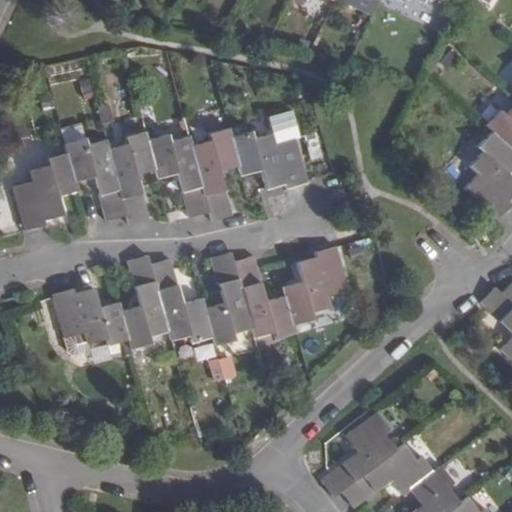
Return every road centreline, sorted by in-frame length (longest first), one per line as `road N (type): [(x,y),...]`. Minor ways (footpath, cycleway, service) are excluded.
road 1 (residential): [(314,218),(229,238),(78,248),(0,273)]
road 2 (residential): [(511,243),(278,456)]
road 3 (residential): [(278,456),(240,478),(182,489),(36,461)]
